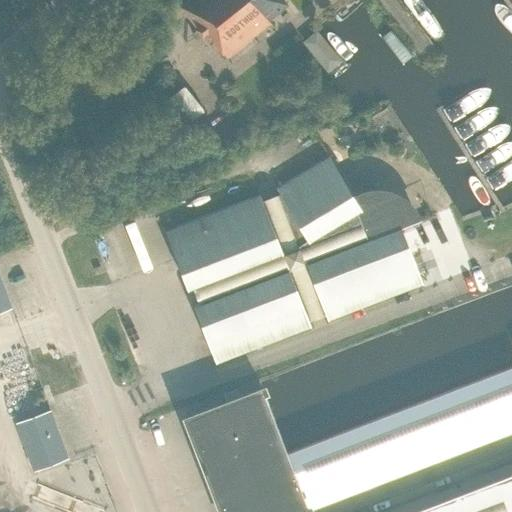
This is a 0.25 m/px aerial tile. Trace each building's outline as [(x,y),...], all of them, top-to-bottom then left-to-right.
[(226,58),(270,22),(267,19),(286,4),(283,0),(187,0),(179,6),(210,44),(213,42),(226,58)] [(355,200),(328,156),(276,187),(280,194),(261,201),(259,194),(165,230),(187,288),(192,286),(199,303),(193,305),(215,362),(310,326),(307,320),(325,313),(327,319),(422,283),(400,227),(415,221),(414,218),(412,216),(410,212),(407,209),(406,207),(402,204),(399,201),(395,199),(392,198),(390,197),(386,195),(381,195),(379,194),(374,194),(370,195),(366,196),(363,196),(360,197),(358,198),(355,200)] [(95,275),(102,272),(100,265),(93,267),(95,275)] [(0,311),(11,307),(0,278),(0,311)] [(222,511),(300,511),(511,430),(511,365),(286,453),(262,389),(186,418),(222,511)] [(40,401),(46,399),(42,390),(37,392),(40,401)] [(33,470),(68,457),(50,410),(15,423),(33,470)] [(511,511),(511,463),(384,511),(511,511)]
